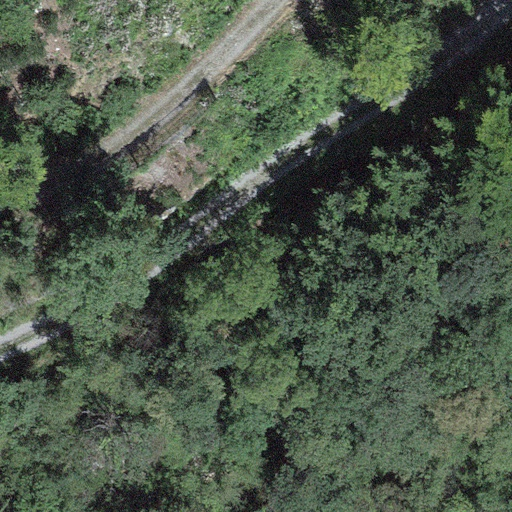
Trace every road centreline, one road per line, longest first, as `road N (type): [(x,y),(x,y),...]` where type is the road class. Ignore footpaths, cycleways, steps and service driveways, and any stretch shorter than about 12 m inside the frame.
road 1 (track): [(0,337),(266,225),(511,25)]
road 2 (track): [(283,0),(92,162),(0,206)]
